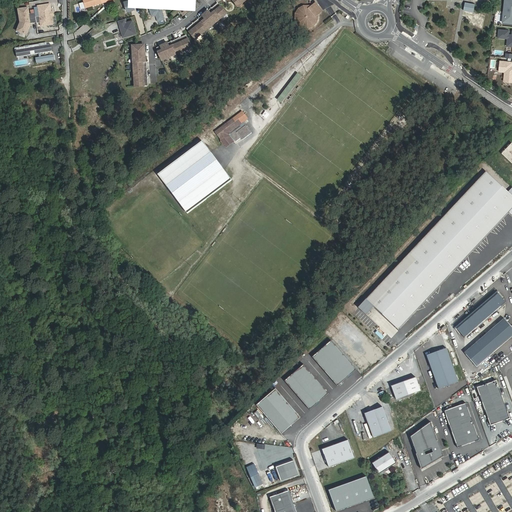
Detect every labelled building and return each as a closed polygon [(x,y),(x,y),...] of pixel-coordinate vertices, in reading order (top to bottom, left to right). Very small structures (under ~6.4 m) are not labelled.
[(96,6),(94,0),(75,0),(78,11),(80,10),(85,9),(96,6)] [(155,0),(152,0),(148,2),(150,11),(148,12),(150,19),(154,18),(156,24),(162,22),(155,0)] [(177,13),(181,17),(190,10),(187,6),(188,6),(186,2),(185,3),(182,0),(178,0),(175,2),(173,0),(167,0),(178,12),(177,13)] [(228,0),(228,1),(236,10),(239,7),(238,6),(241,4),(244,1),(245,2),(247,0),(248,0),(249,1),(250,0),(228,0)] [(44,3),(32,4),(33,14),(45,13),(44,3)] [(135,11),(132,3),(120,7),(123,17),(131,14),(131,13),(135,11)] [(22,5),(12,7),(14,20),(10,28),(19,32),(24,22),(22,5)] [(223,16),(215,6),(212,9),(213,10),(210,13),(207,15),(206,14),(200,19),(201,20),(198,23),(195,26),(194,24),(188,29),(189,31),(185,33),(193,43),(197,40),(196,39),(199,36),(201,34),(202,35),(209,29),(208,29),(211,26),(214,24),(214,25),(221,19),(220,18),(223,16)] [(327,16),(322,9),(317,13),(315,12),(312,12),(309,12),(308,13),(306,14),(304,16),(303,18),(302,20),(302,21),(302,24),(303,26),(304,28),(306,30),(308,32),(310,32),(313,33),(315,32),(318,31),(320,29),(321,27),(322,25),(322,22),(322,20),(327,16)] [(45,13),(33,14),(35,24),(46,23),(45,13)] [(175,26),(182,21),(178,15),(171,20),(175,26)] [(120,24),(113,26),(118,43),(131,39),(127,26),(121,28),(120,24)] [(510,31),(499,30),(499,38),(508,39),(507,47),(511,46),(511,34),(509,35),(510,31)] [(190,51),(185,40),(181,42),(180,40),(173,43),(174,45),(170,47),(166,48),(166,47),(158,50),(159,51),(155,53),(160,64),(164,62),(167,60),(171,59),(179,56),(178,55),(182,53),(185,52),(185,53),(190,51)] [(43,49),(42,42),(31,44),(30,42),(21,43),(21,44),(16,44),(16,43),(7,44),(8,54),(21,52),(21,49),(25,49),(25,51),(29,51),(29,55),(28,55),(29,60),(43,59),(42,53),(31,55),(31,51),(43,49)] [(143,56),(142,49),(131,50),(131,55),(132,63),(132,67),(133,71),(132,71),(133,79),(134,83),(134,87),(133,87),(134,91),(146,90),(145,86),(146,86),(146,78),(145,78),(144,74),(144,70),(145,70),(145,66),(144,66),(143,59),(136,60),(136,57),(143,56)] [(511,62),(501,61),(500,72),(505,72),(505,82),(511,82),(511,62)] [(300,78),(281,102),(285,106),(304,81),(300,78)] [(253,83),(247,88),(252,93),(258,88),(253,83)] [(240,126),(249,119),(245,113),(218,133),(222,140),(222,141),(223,143),(224,144),(226,145),(227,145),(228,147),(233,143),(227,134),(236,128),(235,126),(238,124),(240,126)] [(227,134),(233,143),(234,141),(231,136),(232,133),(250,120),(249,119),(240,126),(238,124),(235,126),(236,128),(227,134)] [(253,134),(248,127),(244,129),(242,127),(232,135),(237,142),(242,139),(244,141),(253,134)] [(204,141),(159,174),(187,213),(232,181),(204,141)] [(222,145),(216,150),(219,154),(226,149),(222,145)] [(507,195),(485,175),(366,303),(398,333),(508,214),(511,218),(511,191),(511,190),(507,195)] [(505,305),(498,296),(457,332),(464,340),(505,305)] [(511,324),(506,317),(463,354),(473,365),(469,368),(473,373),(511,339),(511,330),(509,327),(511,324)] [(446,351),(426,358),(438,391),(458,384),(446,351)] [(420,393),(416,380),(391,388),(396,402),(420,393)] [(496,383),(477,390),(490,428),(510,421),(496,383)] [(466,406),(444,413),(458,450),(479,443),(466,406)] [(382,409),(356,418),(364,442),(391,433),(382,409)] [(437,442),(430,424),(410,439),(416,456),(417,460),(418,460),(421,469),(425,467),(424,464),(426,463),(427,465),(437,461),(436,460),(438,459),(439,460),(437,453),(441,451),(438,442),(437,442)] [(355,460),(348,442),(322,452),(329,469),(355,460)] [(246,444),(242,446),(247,455),(251,453),(246,444)] [(396,466),(390,455),(373,465),(379,476),(396,466)] [(253,465),(248,468),(256,486),(261,483),(253,465)] [(270,499),(274,511),(295,511),(289,492),(270,499)]
